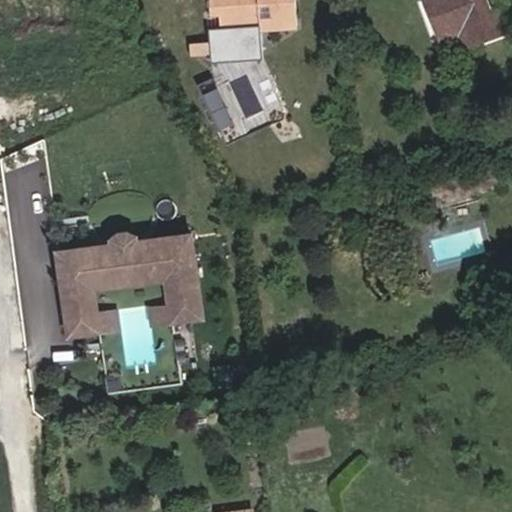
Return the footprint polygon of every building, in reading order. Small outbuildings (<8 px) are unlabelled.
[(208,0),(208,19),(223,19),(223,37),(247,37),(247,41),(290,41),(290,0),(208,0)] [(462,37),(464,44),(476,40),(501,32),(494,12),(475,16),(470,0),(447,0),(448,1),(442,2),(452,40),(462,37)] [(476,40),(464,44),(467,55),(479,52),(476,40)] [(457,78),(452,65),(445,68),(457,104),(470,100),(462,76),(457,78)] [(498,198),(494,179),(464,185),(469,204),(498,198)] [(469,204),(464,185),(425,193),(429,212),(469,204)] [(90,294),(164,283),(170,326),(198,322),(187,241),(56,259),(67,340),(95,336),(90,294)]
